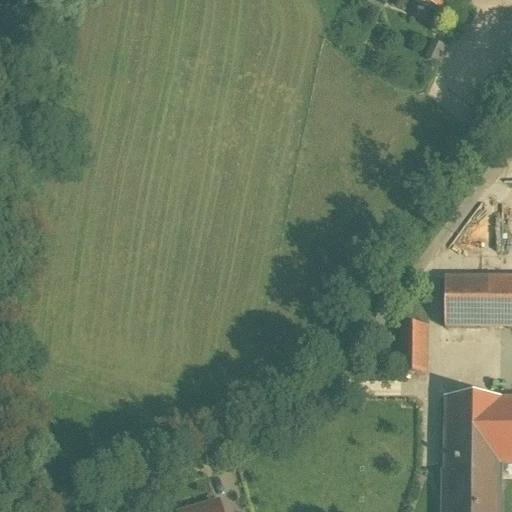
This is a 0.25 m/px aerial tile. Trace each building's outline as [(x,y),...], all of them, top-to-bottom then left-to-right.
[(452,0),(402,0),(446,17),(452,0)] [(371,31),(334,15),(328,29),(366,46),(371,31)] [(511,281),(446,281),(445,329),(511,329),(511,281)] [(425,329),(401,329),(401,377),(425,377),(425,329)] [(511,402),(500,402),(500,400),(446,400),(445,465),(499,466),(511,465),(511,402)] [(498,511),(499,466),(445,465),(444,511),(498,511)]
